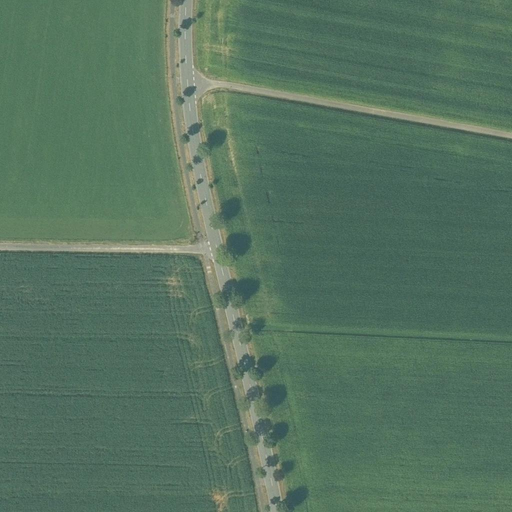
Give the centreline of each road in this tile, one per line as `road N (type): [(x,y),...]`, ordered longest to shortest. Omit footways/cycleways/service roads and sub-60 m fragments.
road 1 (unclassified): [(511,134),(188,79)]
road 2 (tertiary): [(276,511),(217,249)]
road 3 (unclassified): [(217,249),(0,245)]
road 4 (tertiary): [(217,249),(188,79)]
